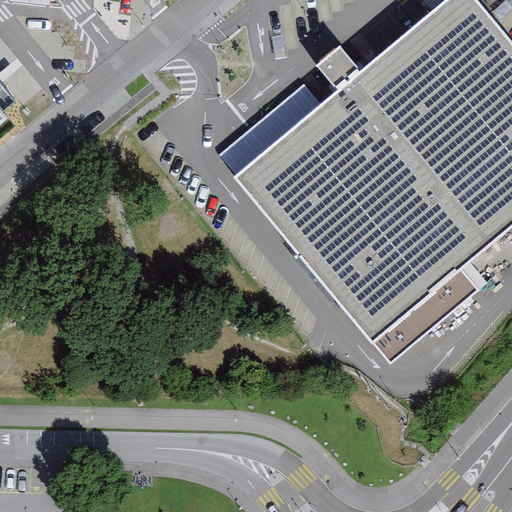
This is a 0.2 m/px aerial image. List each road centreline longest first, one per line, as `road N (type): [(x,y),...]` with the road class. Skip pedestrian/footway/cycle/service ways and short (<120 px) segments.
road 1 (residential): [(0,176),(212,0)]
road 2 (residential): [(218,455),(0,444)]
road 3 (residential): [(332,511),(283,464),(218,455)]
